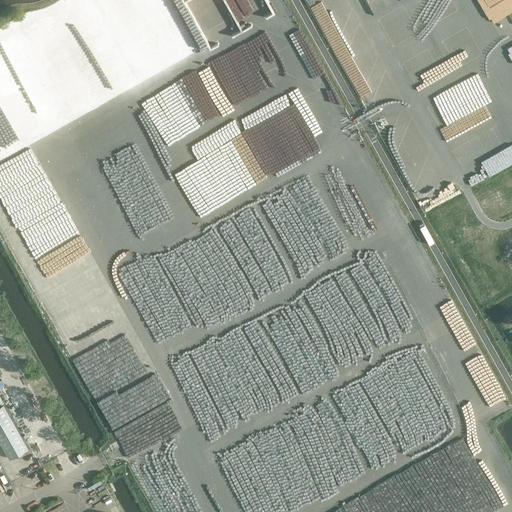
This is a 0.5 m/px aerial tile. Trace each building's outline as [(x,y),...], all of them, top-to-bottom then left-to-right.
[(381,0),(372,5),(394,45),(420,32),(402,0),(381,0)] [(453,0),(420,0),(433,24),(459,10),(453,0)] [(511,31),(511,30),(503,11),(510,8),(506,0),(504,0),(487,8),(501,37),(511,31)] [(279,50),(294,43),(281,17),(233,40),(242,59),(246,58),(250,66),(280,51),(279,50)] [(443,39),(458,68),(463,66),(465,70),(485,60),(469,26),(443,39)] [(399,51),(418,89),(444,76),(425,38),(399,51)] [(276,112),(321,89),(303,53),(285,62),(285,61),(235,87),(238,93),(248,88),(252,95),(260,91),(269,108),(273,106),(276,112)] [(428,104),(443,133),(469,120),(454,91),(428,104)] [(110,254),(143,254),(143,248),(133,248),(133,243),(119,243),(119,249),(110,249),(110,254)] [(4,404),(0,406),(0,441),(10,459),(28,448),(4,404)]
